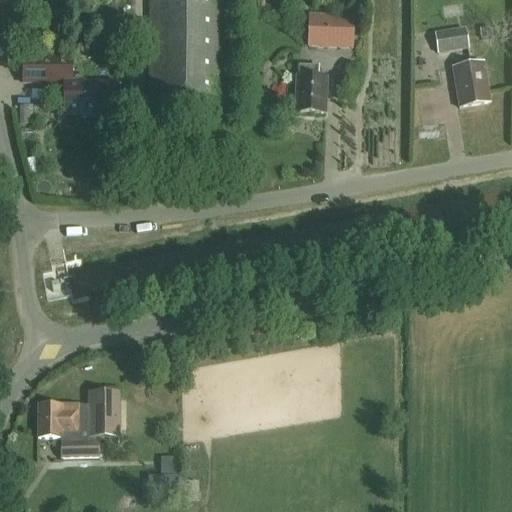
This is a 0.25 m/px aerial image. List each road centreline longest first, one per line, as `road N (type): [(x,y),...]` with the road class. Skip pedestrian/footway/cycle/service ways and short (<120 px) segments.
road 1 (residential): [(20,229),(197,213),(511,159)]
road 2 (tertiary): [(41,354),(75,338),(511,259)]
road 3 (unclassified): [(41,354),(20,229)]
